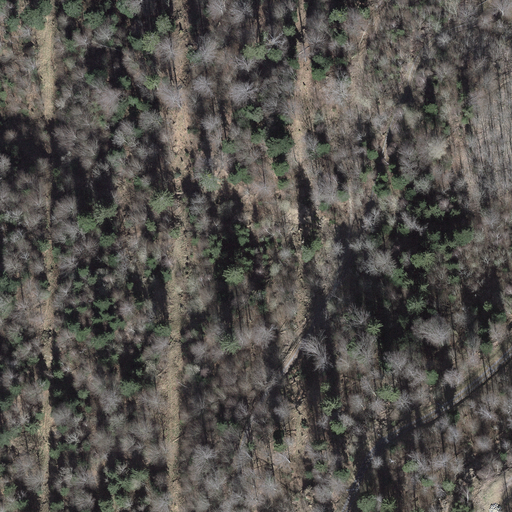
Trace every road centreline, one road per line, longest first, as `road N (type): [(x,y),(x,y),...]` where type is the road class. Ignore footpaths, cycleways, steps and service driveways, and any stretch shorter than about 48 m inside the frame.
road 1 (track): [(511,1),(480,23),(444,31),(421,51),(350,255)]
road 2 (track): [(350,255),(252,415),(230,511)]
road 3 (track): [(511,351),(365,456),(345,511)]
